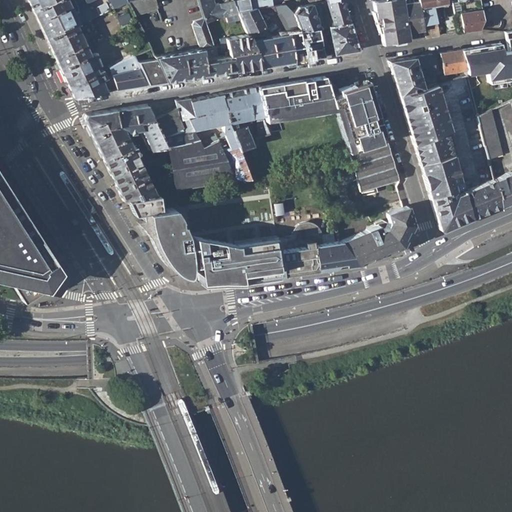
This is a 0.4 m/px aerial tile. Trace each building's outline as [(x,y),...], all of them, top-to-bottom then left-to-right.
[(33,10),(54,0),(28,0),(29,1),(33,10)] [(54,0),(33,10),(40,24),(46,38),(76,25),(90,18),(110,9),(106,2),(94,7),(90,0),(110,0),(114,8),(128,1),(127,0),(54,0)] [(132,0),(128,1),(135,15),(157,9),(154,0),(132,0)] [(231,0),(215,5),(212,0),(197,0),(201,10),(203,16),(205,21),(214,19),(224,16),(237,12),(237,11),(232,1),(231,0)] [(271,0),(237,0),(232,1),(237,11),(255,8),(261,7),(272,5),(271,0)] [(297,6),(292,11),(297,24),(300,30),(317,27),(328,25),(349,22),(342,0),(330,0),(326,1),(320,2),(324,16),(317,19),(311,4),(297,6)] [(409,0),(409,2),(403,3),(402,0),(379,0),(373,1),(374,10),(372,10),(379,32),(381,31),(383,44),(409,39),(408,32),(423,30),(423,25),(419,8),(418,1),(417,0),(409,0)] [(452,1),(454,14),(461,13),(459,0),(457,1),(452,1)] [(284,4),(284,3),(272,5),(276,10),(275,10),(276,13),(278,12),(282,18),(286,26),(297,24),(292,11),(284,4)] [(433,6),(419,8),(423,25),(436,23),(433,6)] [(286,61),(310,57),(300,30),(268,36),(255,8),(237,11),(237,12),(244,27),(247,34),(262,65),(286,61)] [(464,31),(480,29),(483,19),(481,10),(461,13),(454,14),(454,16),(457,32),(464,31)] [(237,12),(224,16),(226,19),(228,29),(244,27),(237,12)] [(230,70),(233,70),(231,54),(225,55),(224,55),(217,56),(215,46),(213,46),(209,35),(209,32),(205,21),(203,16),(194,21),(192,24),(200,48),(185,50),(153,55),(154,57),(165,81),(190,77),(230,70)] [(457,32),(454,16),(446,17),(449,33),(457,32)] [(214,19),(205,21),(209,32),(226,30),(224,22),(222,18),(214,20),(214,19)] [(357,48),(349,22),(328,25),(333,53),(356,50),(357,48)] [(436,23),(423,25),(423,30),(425,37),(439,35),(436,23)] [(53,54),(60,69),(90,55),(90,54),(76,25),(46,38),(53,54)] [(323,55),(317,27),(300,30),(310,57),(323,55)] [(511,29),(505,31),(505,34),(507,47),(502,48),(501,45),(501,43),(458,49),(459,53),(463,69),(465,73),(487,70),(488,78),(489,82),(511,78),(511,29)] [(209,35),(213,46),(215,46),(218,45),(216,34),(209,35)] [(247,67),(262,65),(247,34),(219,38),(220,45),(221,49),(222,53),(224,52),(224,55),(225,55),(231,54),(233,70),(247,67)] [(442,73),(463,69),(459,53),(458,49),(438,52),(442,73)] [(64,78),(68,86),(98,72),(97,69),(101,67),(100,65),(101,64),(96,51),(90,54),(90,55),(60,69),(64,78)] [(431,53),(413,56),(419,77),(434,74),(431,53)] [(146,84),(147,84),(136,60),(134,56),(109,67),(116,89),(146,84)] [(387,60),(397,95),(422,87),(419,77),(413,56),(387,60)] [(136,60),(147,84),(155,82),(165,81),(154,57),(136,60)] [(102,70),(98,72),(68,86),(73,97),(75,98),(107,92),(106,90),(102,80),(106,78),(102,70)] [(435,76),(436,84),(447,80),(445,74),(435,76)] [(265,90),(257,91),(263,118),(286,114),(287,117),(314,113),(314,110),(332,106),(332,104),(331,102),(330,97),(323,76),(300,80),(301,84),(265,90)] [(301,84),(300,80),(264,86),(256,87),(257,91),(265,90),(301,84)] [(339,95),(330,97),(331,102),(332,104),(332,106),(338,106),(352,150),(373,144),(380,142),(378,135),(383,134),(367,82),(357,85),(353,86),(353,84),(337,89),(339,95)] [(397,95),(411,140),(446,129),(448,129),(436,84),(422,87),(397,95)] [(238,88),(221,92),(228,124),(236,145),(239,151),(253,145),(248,131),(246,131),(239,133),(236,126),(235,122),(256,117),(257,122),(258,137),(267,134),(264,121),(263,118),(257,91),(256,87),(256,85),(238,88)] [(202,96),(189,99),(193,115),(187,117),(193,130),(203,128),(204,130),(210,129),(210,127),(222,124),(222,131),(225,136),(217,140),(222,151),(236,145),(228,124),(221,92),(202,96)] [(174,100),(176,107),(179,120),(180,120),(183,131),(171,133),(159,135),(165,146),(166,146),(198,139),(197,138),(193,130),(187,117),(193,115),(189,99),(189,97),(174,100)] [(93,139),(103,159),(131,148),(123,131),(129,130),(129,133),(134,133),(134,130),(140,129),(149,149),(151,149),(165,146),(159,135),(152,119),(146,104),(84,114),(82,117),(93,139)] [(342,138),(346,152),(352,150),(338,106),(332,106),(333,110),(342,138)] [(167,111),(152,119),(159,135),(171,133),(183,131),(180,120),(179,120),(176,107),(167,111)] [(476,116),(487,158),(492,157),(501,154),(490,110),(476,116)] [(236,126),(239,133),(246,131),(244,124),(236,126)] [(419,163),(452,154),(446,129),(411,140),(419,163)] [(198,139),(202,147),(212,142),(210,133),(197,138),(198,139)] [(168,152),(175,190),(235,180),(222,151),(217,140),(212,142),(202,147),(198,139),(166,146),(168,152)] [(380,142),(373,144),(352,150),(346,152),(351,168),(359,193),(398,180),(385,140),(380,142)] [(242,179),(250,179),(239,151),(236,145),(222,151),(235,180),(242,179)] [(153,155),(168,152),(166,146),(165,146),(151,149),(153,155)] [(127,200),(154,195),(135,155),(137,152),(136,152),(134,147),(131,148),(103,159),(114,183),(122,201),(125,201),(127,200)] [(429,197),(453,191),(451,182),(459,180),(455,166),(454,160),(452,154),(419,163),(420,169),(422,175),(429,197)] [(0,156),(0,170),(21,204),(27,199),(1,158),(0,156)] [(0,270),(1,270),(9,282),(22,301),(62,275),(53,261),(62,255),(27,199),(21,204),(0,170),(0,270)] [(511,170),(511,171),(492,179),(499,205),(511,199),(511,170)] [(464,191),(472,217),(499,205),(492,179),(466,190),(464,191)] [(472,217),(464,191),(466,190),(465,187),(453,191),(429,197),(438,229),(441,230),(469,218),(472,217)] [(171,267),(178,272),(181,274),(184,276),(187,276),(189,274),(190,270),(190,265),(187,245),(186,233),(178,213),(173,207),(160,209),(157,194),(154,195),(127,200),(134,214),(140,213),(147,212),(150,226),(151,232),(155,243),(162,257),(171,267)] [(100,225),(103,223),(96,213),(89,201),(86,203),(100,225)] [(376,229),(342,244),(355,263),(399,245),(411,222),(407,209),(402,206),(389,212),(387,217),(389,222),(389,224),(382,223),(375,226),(376,229)] [(70,211),(67,213),(73,223),(80,235),(84,233),(70,211)] [(140,213),(141,219),(134,220),(148,235),(160,259),(170,269),(176,273),(181,275),(184,276),(181,274),(178,272),(171,267),(162,257),(155,243),(151,232),(150,226),(147,212),(140,213)] [(276,237),(282,274),(355,263),(342,244),(340,241),(323,243),(322,233),(318,227),(312,223),(306,222),(302,222),(297,225),(294,229),(292,235),(276,237)] [(234,244),(193,238),(194,244),(197,264),(200,281),(248,279),(282,274),(276,237),(234,244)] [(194,244),(187,245),(190,265),(193,265),(197,264),(194,244)] [(0,280),(9,282),(1,270),(0,270),(0,280)]
